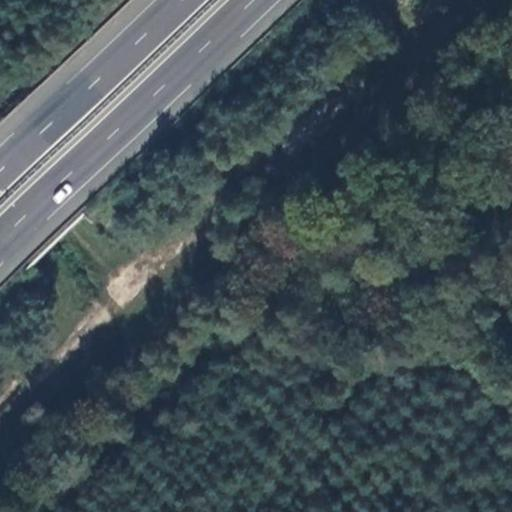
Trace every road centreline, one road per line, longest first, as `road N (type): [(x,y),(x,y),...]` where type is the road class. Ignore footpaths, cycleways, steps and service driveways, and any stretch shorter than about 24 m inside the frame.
road 1 (motorway): [(0,244),(257,0)]
road 2 (motorway): [(184,0),(0,175)]
